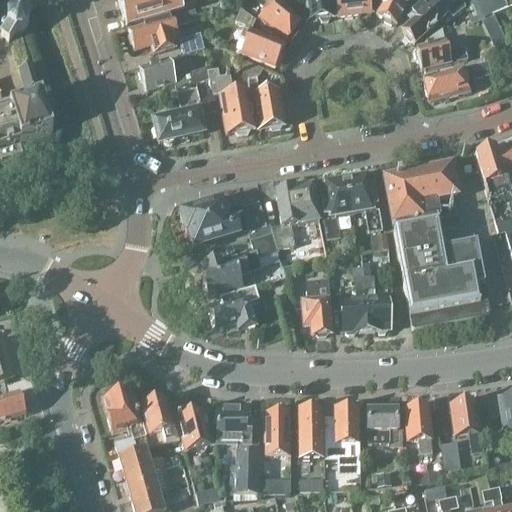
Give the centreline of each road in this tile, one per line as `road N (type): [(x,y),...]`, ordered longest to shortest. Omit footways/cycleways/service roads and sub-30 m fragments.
road 1 (tertiary): [(99,303),(178,351),(262,372),(409,371),(511,356)]
road 2 (unclassified): [(405,136),(387,67),(345,49),(320,57),(304,76),(315,152)]
road 3 (unclassified): [(88,511),(58,393),(70,351),(99,303)]
road 4 (residential): [(132,185),(71,0)]
road 5 (residential): [(315,152),(132,185)]
